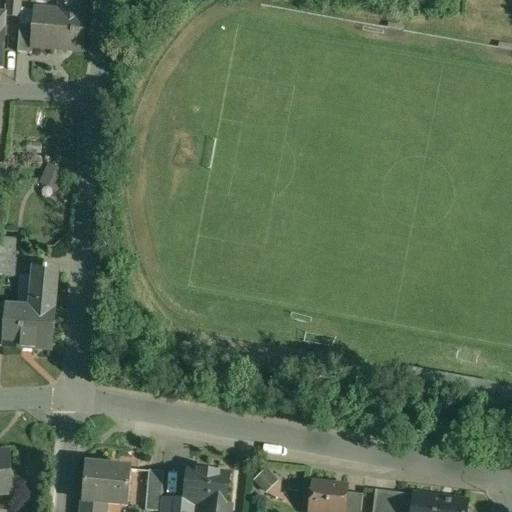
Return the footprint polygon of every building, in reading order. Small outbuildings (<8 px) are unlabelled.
[(22,0),(6,0),(5,16),(5,17),(6,17),(21,18),(22,0)] [(62,0),(62,12),(35,10),(34,25),(32,47),(34,48),(83,52),(86,14),(83,14),(83,0),(62,0)] [(34,25),(21,24),(18,53),(33,54),(34,48),(32,47),(34,25)] [(66,191),(74,172),(54,163),(46,183),(66,191)] [(17,255),(2,253),(1,264),(5,264),(4,273),(15,274),(17,255)] [(58,270),(36,268),(32,311),(54,313),(58,270)] [(32,311),(9,309),(6,348),(54,352),(57,313),(54,313),(32,311)] [(439,396),(483,393),(482,377),(438,380),(439,396)] [(12,454),(0,454),(0,493),(11,493),(10,475),(13,475),(12,454)] [(132,469),(86,465),(82,511),(106,511),(107,505),(129,507),(132,469)] [(164,472),(150,471),(148,496),(162,497),(164,472)] [(232,477),(192,472),(189,504),(228,508),(232,477)] [(345,511),(349,487),(314,483),(313,488),(307,491),(305,506),(311,506),(310,511),(345,511)] [(390,511),(393,493),(377,491),(373,511),(390,511)] [(412,511),(415,495),(399,493),(396,511),(412,511)] [(467,511),(469,502),(415,495),(412,511),(467,511)]
